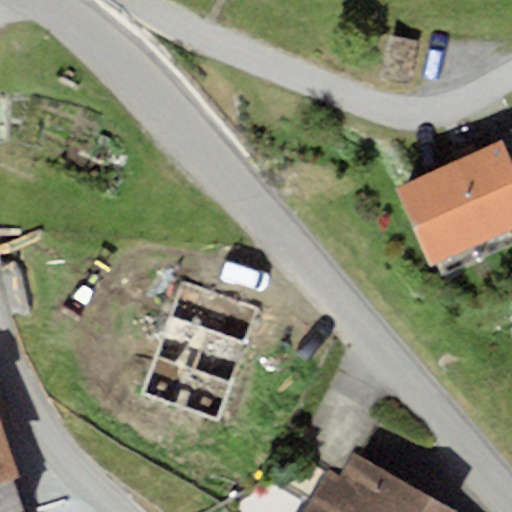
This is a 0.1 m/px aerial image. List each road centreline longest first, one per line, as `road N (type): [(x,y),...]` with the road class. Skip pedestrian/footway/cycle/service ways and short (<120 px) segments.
road 1 (residential): [(511,501),(102,46),(36,0)]
road 2 (residential): [(0,349),(39,425),(120,511)]
